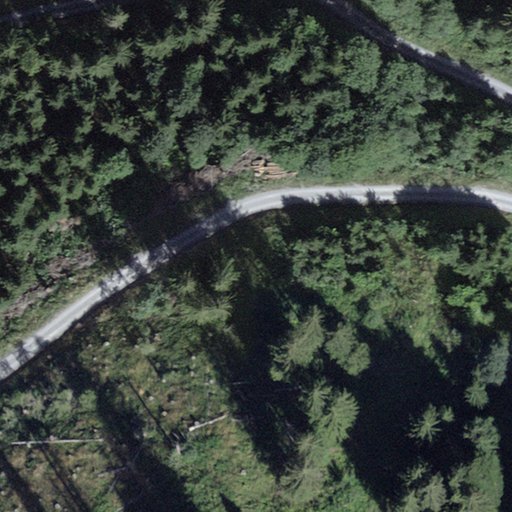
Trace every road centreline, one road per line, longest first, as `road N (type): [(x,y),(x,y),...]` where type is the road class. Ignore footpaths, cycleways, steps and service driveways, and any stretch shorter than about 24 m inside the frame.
road 1 (track): [(0,365),(98,289),(263,199),(462,188),(511,201)]
road 2 (track): [(511,98),(331,0)]
